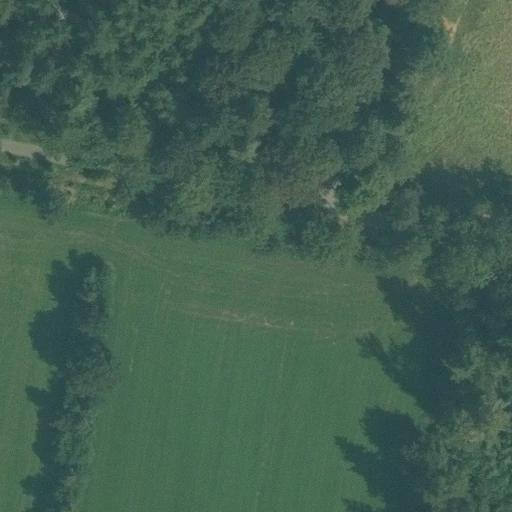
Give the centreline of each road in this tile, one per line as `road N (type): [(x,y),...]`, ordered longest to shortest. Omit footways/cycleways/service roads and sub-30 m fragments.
road 1 (track): [(352,0),(297,125),(0,80)]
road 2 (unclassified): [(0,144),(308,205)]
road 3 (unclassified): [(308,205),(395,0)]
road 4 (unclassified): [(511,244),(308,205)]
